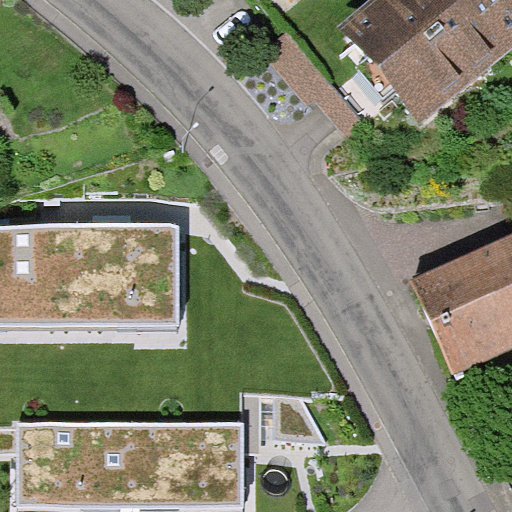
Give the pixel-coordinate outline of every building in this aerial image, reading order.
[(511,0),(367,0),(335,27),(414,124),(511,44),(511,0)] [(282,34),(259,55),(360,163),(404,122),(303,15),(282,34)] [(511,238),(408,283),(451,383),(511,356),(511,238)] [(121,240),(0,240),(0,326),(175,325),(175,240),(121,240)] [(243,427),(17,429),(17,455),(17,511),(243,511),(243,451),(243,427)]
